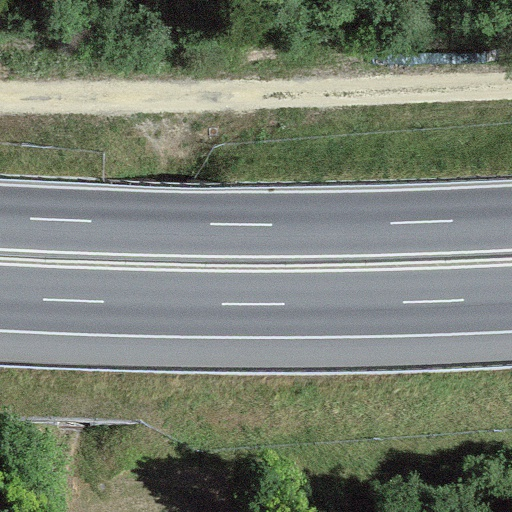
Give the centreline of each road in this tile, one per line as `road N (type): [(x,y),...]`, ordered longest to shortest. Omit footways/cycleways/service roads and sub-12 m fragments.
road 1 (trunk): [(511,217),(249,225),(0,217)]
road 2 (trunk): [(0,297),(246,304),(511,297)]
road 3 (track): [(0,98),(511,86)]
